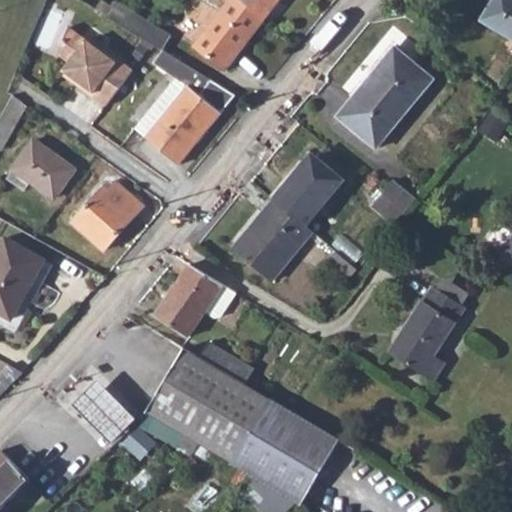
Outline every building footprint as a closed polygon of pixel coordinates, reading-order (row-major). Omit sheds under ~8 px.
[(265,17),(242,0),(227,0),(194,43),(226,67),(265,17)] [(242,0),(265,17),(278,0),(242,0)] [(511,0),(496,0),(483,22),(511,39),(511,0)] [(123,4),(115,18),(163,48),(172,34),(123,4)] [(107,105),(134,69),(105,48),(103,50),(69,26),(59,52),(70,61),(64,69),(67,71),(78,79),(75,82),(107,105)] [(392,46),(334,115),(374,148),(432,79),(392,46)] [(189,84),(147,137),(180,163),(236,93),(163,48),(155,61),(177,76),(189,84)] [(65,74),(75,82),(78,79),(67,71),(65,74)] [(177,76),(136,127),(147,137),(189,84),(177,76)] [(12,95),(0,116),(0,146),(3,148),(26,105),(12,95)] [(34,141),(13,170),(30,181),(54,199),(74,170),(34,141)] [(290,178),(272,199),(305,227),(344,181),(315,156),(304,169),(307,173),(297,184),(290,178)] [(13,170),(11,172),(28,184),(30,181),(13,170)] [(28,184),(11,172),(7,178),(24,190),(28,184)] [(108,191),(103,187),(73,222),(104,249),(142,205),(117,181),(116,182),(108,191)] [(109,181),(103,187),(108,191),(116,182),(109,181)] [(393,183),(383,194),(405,213),(415,202),(393,183)] [(405,213),(383,194),(372,206),(386,218),(395,225),(405,213)] [(305,227),(272,199),(232,248),(271,281),(312,233),(305,227)] [(6,238),(0,247),(0,312),(11,318),(44,260),(6,238)] [(236,294),(190,265),(158,318),(192,339),(207,312),(216,318),(223,317),(236,294)] [(389,354),(433,381),(444,364),(434,358),(464,308),(433,289),(423,304),(420,302),(389,354)] [(212,345),(202,361),(247,388),(256,372),(212,345)] [(187,352),(149,416),(178,433),(185,437),(198,445),(255,479),(297,503),(301,506),(340,442),(273,402),(247,388),(202,361),(187,352)] [(112,440),(138,415),(86,360),(59,385),(112,440)] [(9,363),(0,372),(0,393),(23,371),(9,363)] [(127,441),(142,454),(157,438),(142,425),(127,441)] [(185,437),(180,448),(193,456),(198,445),(185,437)] [(1,451),(0,452),(0,508),(28,481),(1,451)] [(255,479),(244,490),(264,511),(287,511),(297,503),(255,479)]
